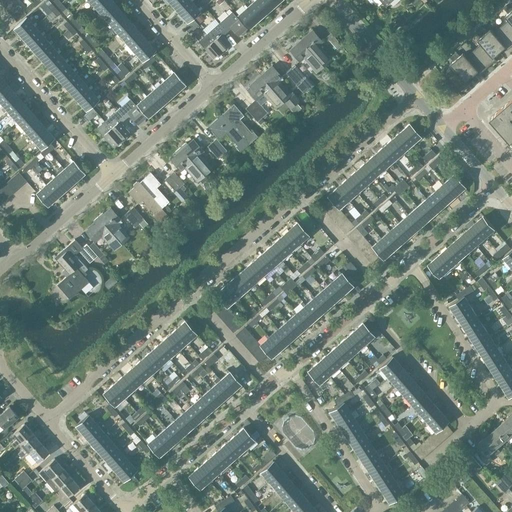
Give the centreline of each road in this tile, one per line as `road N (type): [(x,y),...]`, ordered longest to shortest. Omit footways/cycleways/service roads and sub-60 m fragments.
road 1 (residential): [(51,422),(416,100)]
road 2 (residential): [(361,305),(462,430),(495,401),(420,254)]
road 3 (residential): [(373,511),(378,507),(287,371)]
road 4 (residential): [(0,48),(112,174)]
road 5 (residential): [(112,174),(213,86)]
road 6 (residential): [(241,410),(326,511)]
road 7 (residential): [(416,100),(332,0)]
road 8 (residential): [(213,86),(311,0)]
road 9 (residential): [(16,261),(112,174)]
